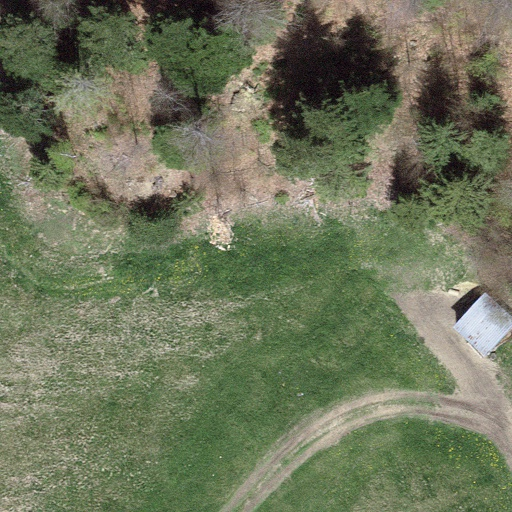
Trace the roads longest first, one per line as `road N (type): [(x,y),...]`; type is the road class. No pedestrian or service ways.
road 1 (track): [(233,511),(311,441),(386,403),(427,401),(485,413),(511,442)]
road 2 (track): [(485,413),(461,366),(416,310)]
